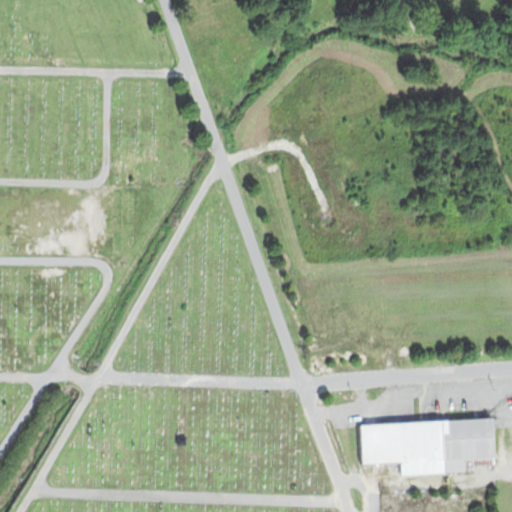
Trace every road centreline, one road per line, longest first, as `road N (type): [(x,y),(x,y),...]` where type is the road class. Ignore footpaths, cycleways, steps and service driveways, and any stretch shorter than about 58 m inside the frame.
road 1 (residential): [(302,384),(166,0)]
road 2 (residential): [(511,367),(302,384)]
road 3 (residential): [(346,511),(302,384)]
